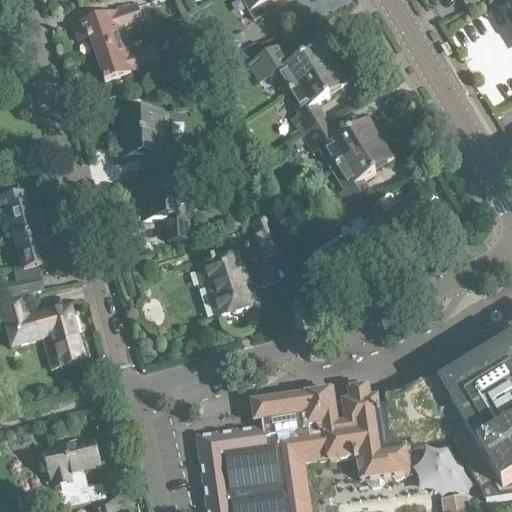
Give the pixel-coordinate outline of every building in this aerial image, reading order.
[(277,0),(241,0),(254,24),(271,15),(266,6),(277,0)] [(93,42),(97,56),(128,45),(124,33),(145,26),(140,9),(119,16),(119,15),(75,30),(80,44),(89,41),(90,43),(93,42)] [(235,56),(224,34),(201,45),(203,48),(202,49),(211,67),(235,56)] [(106,87),(112,85),(112,84),(139,75),(139,74),(163,65),(158,49),(132,58),(128,45),(97,56),(106,82),(105,83),(106,87)] [(273,78),(285,99),(336,68),(324,47),(292,66),(282,48),(255,64),(266,82),(273,78)] [(191,77),(211,67),(202,49),(177,60),(186,79),(191,77)] [(291,122),(302,140),(328,125),(318,107),(349,89),(336,68),(285,99),(297,118),(291,122)] [(196,109),(188,83),(166,90),(173,112),(177,114),(180,115),(185,114),(196,109)] [(144,159),(145,181),(168,181),(169,180),(166,115),(122,116),(123,150),(118,150),(118,160),(144,159)] [(319,154),(332,175),(383,144),(370,123),(339,142),(328,125),(302,140),(312,157),(319,154)] [(395,164),(383,144),(332,175),(343,194),(337,197),(349,216),(375,200),(364,183),(395,164)] [(14,231),(18,244),(49,236),(41,206),(33,208),(30,197),(5,203),(4,179),(0,179),(0,218),(6,218),(10,232),(14,231)] [(169,180),(168,181),(145,181),(147,214),(140,214),(141,224),(168,223),(169,244),(191,243),(188,179),(169,180)] [(414,198),(391,213),(393,217),(369,232),(386,260),(434,231),(414,198)] [(251,229),(264,264),(285,256),(271,221),(251,229)] [(57,266),(49,236),(18,244),(25,270),(16,272),(18,285),(6,287),(8,301),(44,293),(42,280),(41,280),(39,270),(57,266)] [(208,290),(218,323),(261,310),(255,291),(250,292),(239,257),(198,270),(204,291),(208,290)] [(323,289),(313,264),(291,272),(301,298),(323,289)] [(275,286),(270,270),(259,273),(265,289),(275,286)] [(53,340),(62,372),(88,365),(73,310),(32,320),(26,298),(2,304),(15,349),(53,340)] [(257,434),(198,442),(208,511),(310,511),(304,466),(329,462),(330,465),(355,461),(355,464),(359,464),(362,485),(368,484),(368,487),(373,491),(381,490),(384,485),(383,482),(393,480),(396,483),(401,482),(404,479),(410,478),(409,470),(411,467),(410,461),(407,459),(406,451),(403,451),(402,448),(431,444),(431,446),(438,444),(438,443),(440,443),(443,443),(445,444),(448,445),(451,447),(453,449),(455,451),(455,452),(454,452),(458,459),(459,458),(470,476),(469,477),(476,490),(478,489),(481,495),(480,496),(482,499),(483,498),(486,505),(511,500),(511,333),(415,390),(422,400),(379,413),(378,402),(371,402),(369,392),(349,395),(351,405),(335,408),(333,395),(253,407),(257,434)] [(92,381),(75,385),(78,396),(95,392),(92,381)] [(74,511),(93,508),(107,504),(103,487),(88,491),(85,477),(100,473),(94,445),(47,457),(49,464),(44,465),(42,468),(44,475),(47,477),(51,476),(55,492),(62,490),(63,496),(57,497),(53,496),(49,495),(45,496),(42,497),(38,500),(35,504),(34,510),(33,511),(74,511)] [(116,511),(114,503),(107,504),(93,508),(94,511),(116,511)]
